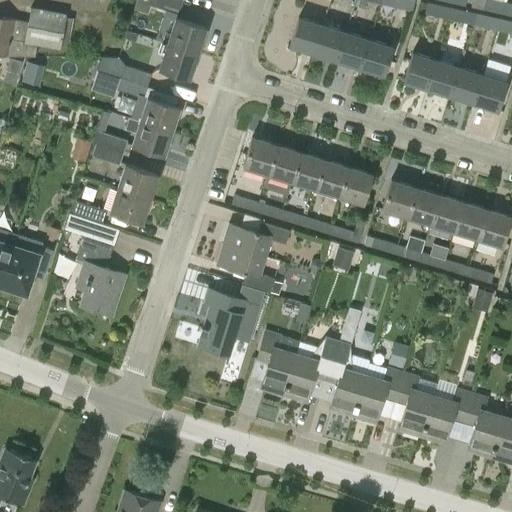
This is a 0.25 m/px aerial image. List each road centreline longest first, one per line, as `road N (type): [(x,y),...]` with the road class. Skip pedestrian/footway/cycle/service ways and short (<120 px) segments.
road 1 (residential): [(472,511),(123,404)]
road 2 (residential): [(123,404),(234,75)]
road 3 (residential): [(511,164),(234,75)]
road 4 (residential): [(123,404),(0,360)]
